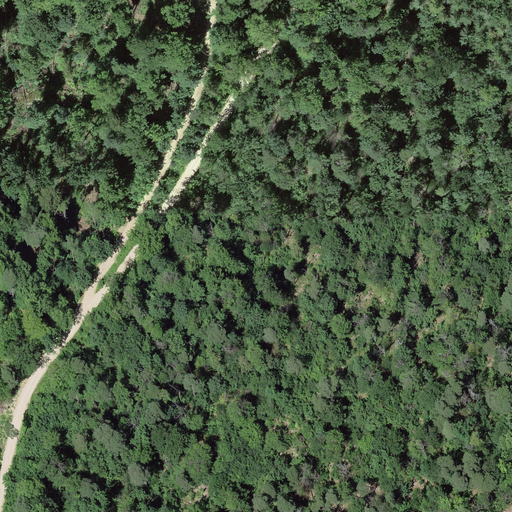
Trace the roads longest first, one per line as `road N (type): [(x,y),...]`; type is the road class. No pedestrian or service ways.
road 1 (track): [(305,0),(279,26),(181,181),(21,398),(0,491)]
road 2 (track): [(85,307),(173,143),(205,57),(212,0)]
